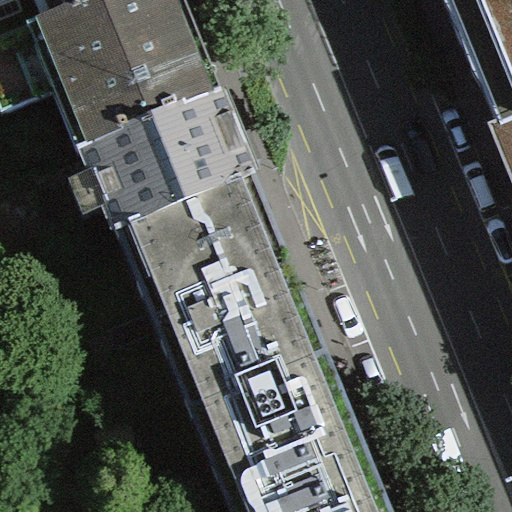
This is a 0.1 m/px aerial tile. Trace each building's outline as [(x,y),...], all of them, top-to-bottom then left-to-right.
[(53,94),(77,154),(221,95),(186,10),(182,0),(103,0),(0,42),(0,113),(1,115),(53,94)] [(0,0),(0,42),(103,0),(0,0)] [(476,95),(494,139),(511,131),(511,0),(433,0),(468,83),(476,95)] [(83,155),(116,235),(255,178),(251,169),(261,165),(256,154),(249,137),(240,141),(221,95),(77,154),(79,157),(83,155)] [(511,131),(494,139),(491,140),(511,191),(511,131)] [(290,265),(255,178),(116,235),(188,412),(327,355),(290,265)] [(390,511),(327,355),(188,412),(229,511),(390,511)]
